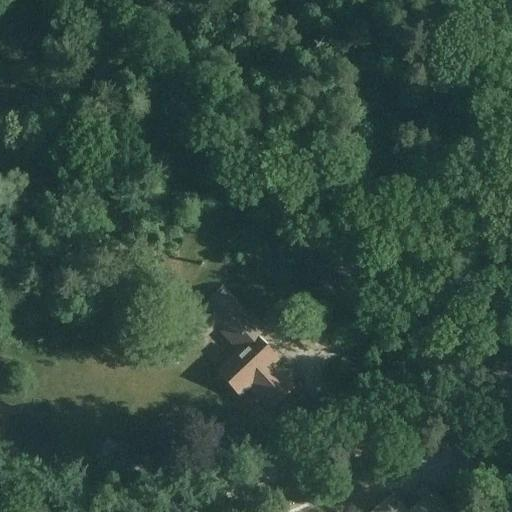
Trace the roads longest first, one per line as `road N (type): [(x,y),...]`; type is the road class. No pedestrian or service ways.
road 1 (track): [(473,389),(95,0)]
road 2 (track): [(186,511),(473,389)]
